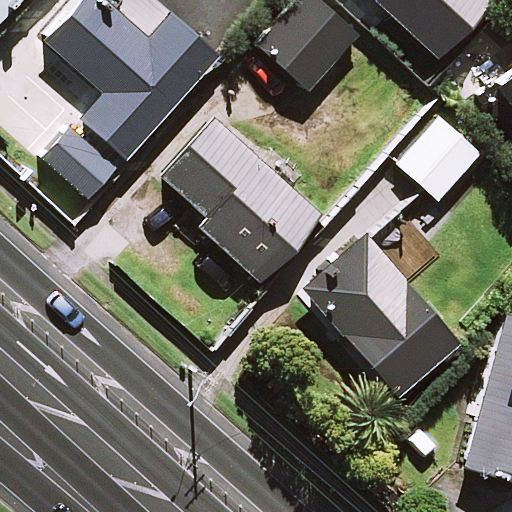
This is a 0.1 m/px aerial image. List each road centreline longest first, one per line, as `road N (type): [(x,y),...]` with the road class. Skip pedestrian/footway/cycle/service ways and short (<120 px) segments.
road 1 (secondary): [(0,254),(285,511)]
road 2 (trunk): [(0,330),(205,511)]
road 3 (trunk): [(100,511),(0,407)]
